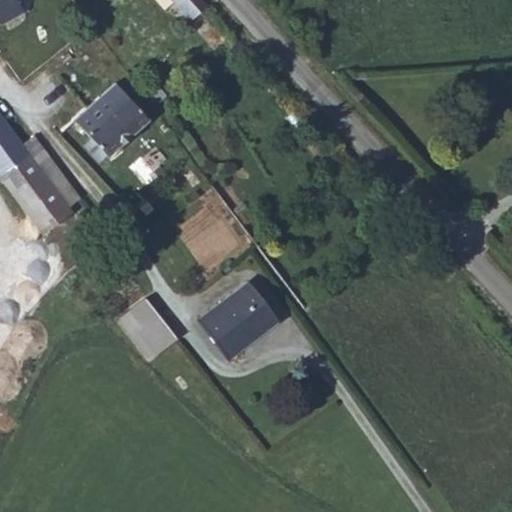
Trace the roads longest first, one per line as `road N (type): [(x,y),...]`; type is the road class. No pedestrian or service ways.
road 1 (track): [(0,92),(126,227),(202,363),(231,374),(303,358),(339,388),(426,511)]
road 2 (unclassified): [(511,300),(230,0)]
